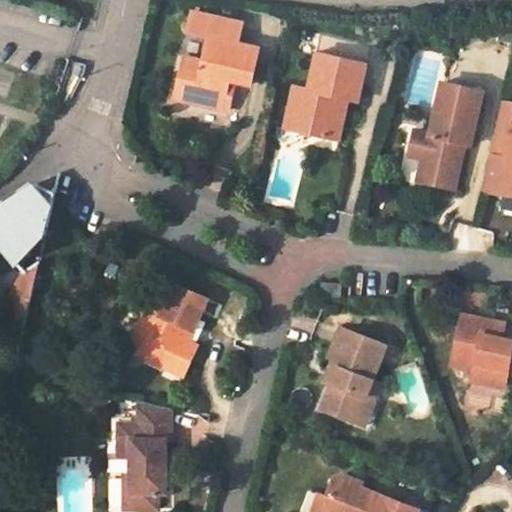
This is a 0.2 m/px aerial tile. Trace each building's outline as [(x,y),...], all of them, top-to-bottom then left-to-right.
[(209,55),(189,50),(179,92),(226,104),(234,73),(240,75),(255,79),(264,43),(243,38),(248,18),(198,6),(193,27),(215,31),(209,55)] [(338,105),(350,109),(352,99),(362,101),(373,64),(324,50),(314,87),(300,83),(294,105),(308,109),(303,128),(330,136),(338,105)] [(226,104),(232,105),(240,75),(234,73),(226,104)] [(413,153),(426,156),(424,165),(441,169),(439,181),(457,185),(465,152),(461,151),(463,140),(474,142),(486,90),(446,81),(434,132),(418,128),(413,153)] [(511,100),(505,99),(483,189),(504,191),(511,192),(511,100)] [(308,109),(294,105),(288,124),(303,128),(308,109)] [(330,136),(341,139),(350,109),(338,105),(330,136)] [(421,177),(439,181),(441,169),(424,165),(421,177)] [(0,207),(0,242),(24,271),(28,274),(38,262),(55,193),(36,185),(23,193),(0,207)] [(38,262),(28,274),(24,271),(7,299),(21,307),(26,310),(38,262)] [(154,290),(135,331),(141,347),(167,360),(171,351),(190,360),(200,339),(187,333),(191,323),(196,325),(212,292),(178,276),(168,297),(154,290)] [(344,280),(324,278),(323,290),(343,292),(344,280)] [(26,310),(21,307),(16,316),(24,319),(26,310)] [(507,321),(465,313),(456,359),(477,363),(474,378),(506,385),(509,370),(511,370),(511,338),(504,337),(505,331),(507,321)] [(374,338),(342,326),(328,362),(333,363),(340,366),(333,383),(324,408),(357,421),(367,397),(376,400),(383,382),(361,373),(374,338)] [(167,360),(186,369),(190,360),(171,351),(167,360)] [(333,363),(326,380),(333,383),(340,366),(333,363)] [(141,393),(142,416),(121,416),(120,432),(133,432),(132,448),(132,467),(131,501),(159,502),(159,485),(165,485),(166,468),(166,449),(167,433),(172,433),(172,401),(141,393)] [(357,421),(366,425),(376,400),(367,397),(357,421)] [(120,432),(120,448),(132,448),(133,432),(120,432)] [(447,457),(432,470),(442,481),(457,468),(447,457)] [(363,480),(342,473),(337,476),(330,493),(323,511),(325,511),(417,511),(419,508),(361,486),(363,480)] [(325,511),(323,511),(330,493),(322,490),(313,511),(325,511)]
